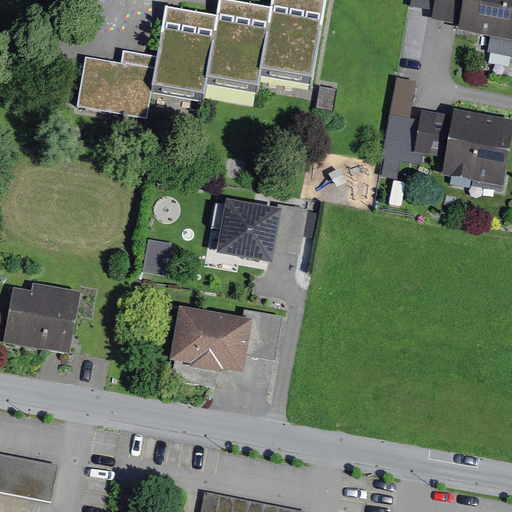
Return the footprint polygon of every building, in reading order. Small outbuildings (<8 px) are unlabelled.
[(219,0),(218,9),(167,0),(157,56),(128,51),(126,62),(87,54),(77,109),(153,123),(159,94),(210,103),(213,86),(263,95),(266,77),(319,87),(333,0),(219,0)] [(449,9),(450,0),(419,0),(419,5),(432,7),(449,9)] [(511,0),(443,0),(439,22),(468,28),(466,38),(511,47),(511,0)] [(511,131),(511,123),(422,106),(408,176),(500,193),(511,131)] [(285,215),(233,206),(224,252),(276,262),(285,215)] [(32,294),(16,291),(6,343),(67,355),(79,296),(34,288),(32,294)] [(256,323),(186,312),(178,366),(248,376),(256,323)] [(282,320),(251,314),(243,356),(259,359),(275,361),(282,320)] [(55,469),(0,458),(0,492),(49,502),(55,469)] [(295,511),(207,495),(204,511),(295,511)]
